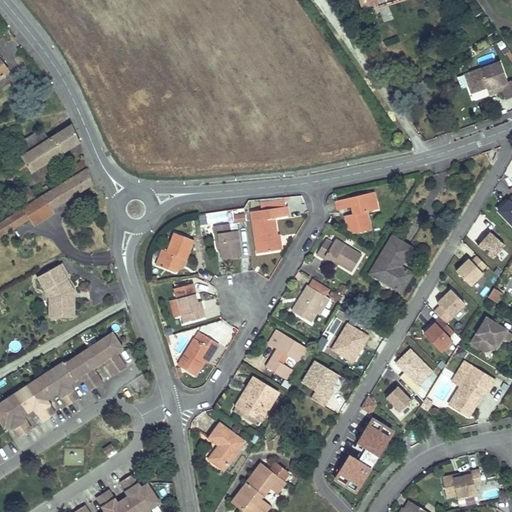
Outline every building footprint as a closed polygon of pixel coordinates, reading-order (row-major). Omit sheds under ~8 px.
[(423,51),(430,46),(427,41),(419,46),(423,51)] [(493,53),(479,56),(480,63),(494,61),(493,53)] [(0,77),(10,71),(0,57),(0,56),(0,55),(0,77)] [(501,61),(465,73),(472,92),(487,86),(488,89),(502,84),(503,89),(507,98),(511,96),(511,79),(508,81),(501,61)] [(502,84),(488,89),(490,94),(503,89),(502,84)] [(14,162),(18,168),(26,163),(29,168),(32,172),(80,141),(73,124),(71,125),(48,139),(42,130),(16,146),(22,156),(14,162)] [(65,180),(88,166),(86,160),(61,175),(65,180)] [(21,174),(29,168),(26,163),(18,168),(21,174)] [(89,169),(34,202),(42,215),(93,183),(89,169)] [(15,192),(24,206),(36,198),(27,184),(15,192)] [(369,204),(376,202),(374,192),(336,201),(338,210),(352,207),(353,214),(345,216),(348,229),(355,233),(370,230),(366,212),(371,211),(369,204)] [(511,195),(508,199),(508,200),(498,210),(511,224),(511,195)] [(34,202),(25,208),(31,218),(33,221),(42,215),(34,202)] [(378,210),(376,202),(369,204),(371,211),(378,210)] [(0,236),(31,218),(25,208),(0,223),(0,236)] [(235,222),(246,220),(244,209),(233,211),(235,222)] [(258,253),(274,251),(272,237),(276,237),(273,218),(279,217),(277,209),(263,211),(264,219),(253,221),(258,253)] [(215,235),(218,234),(220,249),(222,259),(241,256),(237,231),(230,232),(229,224),(214,226),(215,235)] [(490,231),(478,245),(493,258),(505,245),(490,231)] [(174,232),(166,251),(161,249),(155,264),(175,272),(181,257),(187,259),(194,241),(174,232)] [(274,251),(281,250),(279,236),(276,237),(272,237),(274,251)] [(392,236),(376,263),(380,265),(374,276),(395,289),(399,282),(405,286),(412,274),(401,267),(412,248),(392,236)] [(19,243),(25,253),(36,246),(30,237),(19,243)] [(325,256),(338,264),(351,272),(362,255),(336,238),(333,243),(326,239),(316,255),(324,259),(325,256)] [(487,265),(477,255),(471,261),(469,258),(456,271),(470,285),(483,273),(481,270),(487,265)] [(324,259),(337,267),(338,264),(325,256),(324,259)] [(175,272),(183,268),(187,259),(181,257),(175,272)] [(380,265),(376,263),(370,273),(374,276),(380,265)] [(63,265),(40,278),(48,292),(55,289),(59,296),(59,298),(55,298),(55,308),(52,308),(52,317),(75,317),(75,292),(67,278),(70,276),(63,265)] [(326,296),(330,289),(313,279),(309,286),(307,285),(292,310),(311,323),(317,314),(327,297),(326,296)] [(399,282),(395,289),(401,292),(405,286),(399,282)] [(155,284),(155,291),(169,290),(168,283),(155,284)] [(494,287),(488,296),(497,302),(503,292),(494,287)] [(55,289),(48,292),(52,298),(52,308),(55,308),(55,298),(59,298),(59,296),(55,289)] [(440,305),(434,311),(447,324),(467,305),(451,289),(437,302),(440,305)] [(200,309),(198,302),(196,294),(177,298),(181,315),(190,313),(192,320),(205,317),(203,308),(200,309)] [(181,315),(183,323),(192,320),(190,313),(181,315)] [(454,331),(440,317),(434,322),(434,323),(424,333),(441,351),(452,340),(448,336),(454,331)] [(487,318),(483,324),(492,330),(496,323),(487,318)] [(353,362),(368,336),(347,323),(331,349),(353,362)] [(486,350),(495,348),(502,337),(508,341),(511,334),(511,332),(496,323),(492,330),(483,324),(472,342),(486,350)] [(266,368),(282,377),(288,367),(282,363),(287,355),(297,361),(305,347),(277,330),(269,344),(278,350),(266,368)] [(195,375),(204,361),(211,350),(214,352),(219,344),(203,335),(199,332),(195,338),(178,365),(195,375)] [(117,352),(123,348),(113,333),(65,364),(64,362),(0,403),(0,419),(4,425),(10,422),(20,437),(32,429),(22,413),(33,406),(43,422),(56,414),(46,398),(57,391),(67,407),(79,398),(69,383),(80,375),(91,391),(103,383),(93,367),(104,360),(114,376),(127,367),(117,352)] [(410,349),(396,363),(404,371),(417,385),(432,371),(410,349)] [(214,352),(211,350),(204,361),(207,363),(214,352)] [(452,380),(461,386),(450,404),(469,416),(477,401),(476,400),(482,390),(487,393),(495,379),(464,360),(452,380)] [(323,406),(328,398),(326,396),(331,388),(339,375),(315,361),(302,383),(316,391),(311,399),(323,406)] [(282,377),(285,379),(292,369),(288,367),(282,377)] [(417,385),(404,371),(399,376),(415,393),(421,388),(418,385),(417,385)] [(253,378),(236,406),(261,421),(278,393),(253,378)] [(412,400),(398,385),(386,397),(400,412),(412,400)] [(476,400),(477,401),(484,391),(482,390),(476,400)] [(376,403),(369,396),(362,407),(370,412),(376,403)] [(433,402),(426,398),(421,405),(428,409),(433,402)] [(233,411),(258,426),(261,421),(236,406),(233,411)] [(383,424),(372,418),(358,442),(366,447),(379,455),(390,437),(379,431),(383,424)] [(209,438),(218,445),(222,448),(220,452),(218,451),(211,461),(224,470),(244,442),(219,423),(209,438)] [(393,432),(383,424),(379,431),(390,437),(393,432)] [(103,449),(107,455),(115,449),(111,444),(103,449)] [(379,455),(366,447),(359,460),(372,468),(379,455)] [(84,466),(85,449),(64,448),(64,465),(84,466)] [(218,451),(215,449),(208,459),(211,461),(218,451)] [(359,460),(350,455),(339,472),(350,479),(346,485),(357,492),(372,468),(359,460)] [(261,464),(251,477),(257,482),(253,488),(246,483),(232,501),(245,511),(257,511),(265,502),(259,498),(269,485),(277,492),(284,483),(282,481),(287,473),(275,463),(269,470),(261,464)] [(457,496),(476,492),(474,484),(482,482),(479,468),(471,470),(471,473),(460,476),(453,477),(453,474),(442,477),(446,496),(456,494),(457,496)] [(350,479),(339,472),(336,479),(346,485),(350,479)] [(145,511),(160,502),(158,500),(149,486),(143,490),(133,474),(120,482),(130,498),(119,505),(109,489),(97,498),(105,511),(89,511),(85,505),(74,511),(145,511)] [(257,482),(251,477),(246,483),(253,488),(257,482)] [(483,483),(484,500),(500,498),(498,481),(483,483)] [(404,508),(401,511),(428,511),(409,500),(404,508)] [(257,511),(264,511),(269,506),(265,502),(257,511)]
